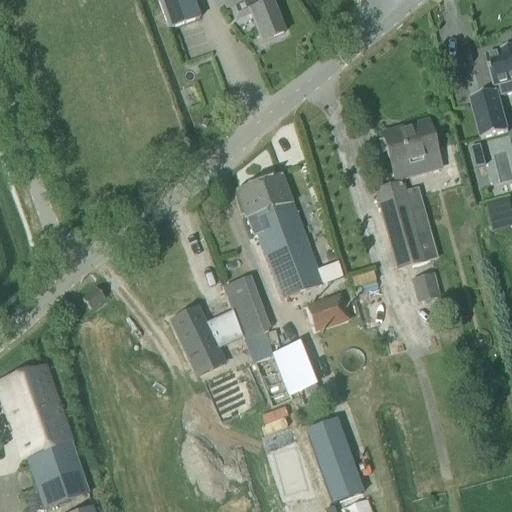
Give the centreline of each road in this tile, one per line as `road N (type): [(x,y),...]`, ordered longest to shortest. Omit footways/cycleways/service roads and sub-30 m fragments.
road 1 (residential): [(392,15),(78,271)]
road 2 (unclassified): [(78,271),(55,237),(0,82)]
